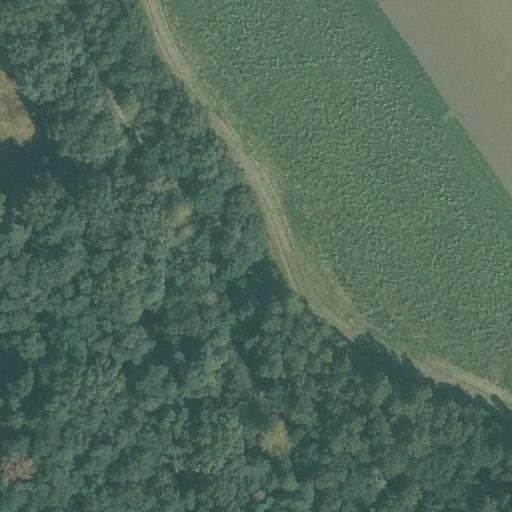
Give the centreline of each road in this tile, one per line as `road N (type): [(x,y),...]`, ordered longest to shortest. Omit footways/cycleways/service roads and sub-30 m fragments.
road 1 (track): [(450,511),(289,420),(256,390),(216,260),(157,158)]
road 2 (track): [(157,158),(107,96),(70,0)]
